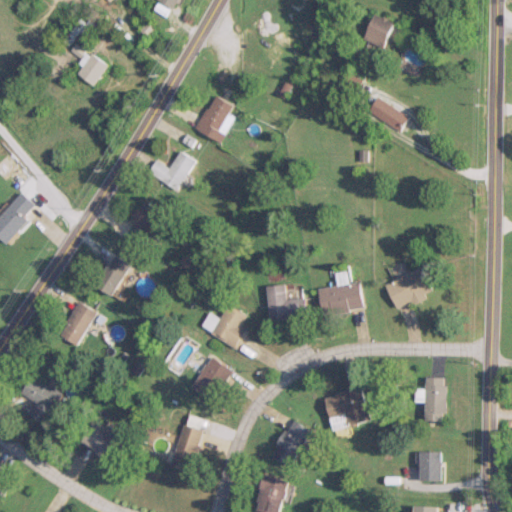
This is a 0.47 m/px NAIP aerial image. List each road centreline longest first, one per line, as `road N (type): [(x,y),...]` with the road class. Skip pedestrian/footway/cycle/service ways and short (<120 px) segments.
road 1 (secondary): [(0,348),(113,187),(219,0)]
road 2 (residential): [(213,511),(238,434),(267,391),(303,363),(354,349),(489,354)]
road 3 (tertiary): [(489,354),(495,0)]
road 4 (residential): [(495,511),(486,492),(489,354)]
road 5 (residential): [(124,511),(62,484),(0,440)]
road 6 (residential): [(83,227),(0,129)]
